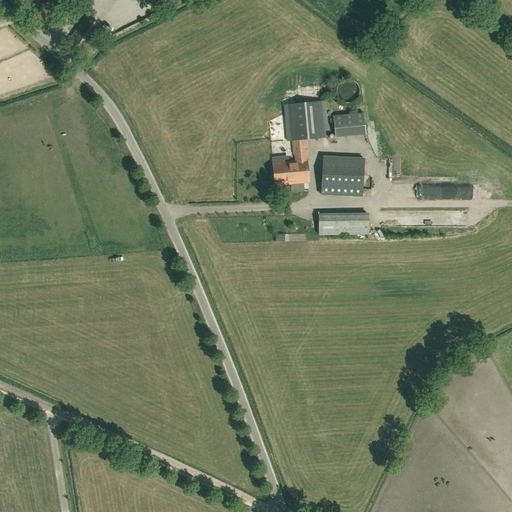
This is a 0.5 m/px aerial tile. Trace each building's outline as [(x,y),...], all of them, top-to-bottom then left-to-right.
[(101,0),(100,0),(97,16),(121,21),(125,5),(101,0)] [(86,54),(103,29),(85,16),(68,41),(86,54)] [(343,83),(338,96),(352,100),(356,87),(343,83)] [(307,140),(328,138),(325,102),(284,105),(287,142),(293,141),(294,155),(295,155),(296,162),(272,164),(274,186),(308,183),(306,161),(306,154),(308,153),(307,140)] [(363,113),(333,116),(335,138),(366,135),(363,113)] [(362,198),(363,171),(322,169),(321,195),(362,198)] [(366,216),(318,215),(317,236),(366,236),(366,216)]
